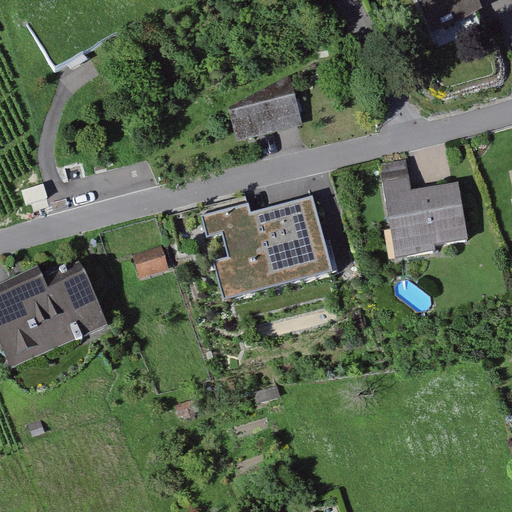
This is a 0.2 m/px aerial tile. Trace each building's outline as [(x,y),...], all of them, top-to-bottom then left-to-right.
[(415,0),(434,40),(481,19),(472,0),(415,0)] [(231,119),(238,147),(304,130),(296,102),(231,119)] [(384,185),(397,262),(468,250),(459,193),(414,201),(411,181),(384,185)] [(323,206),(241,227),(256,287),(338,267),(323,206)] [(164,247),(134,257),(142,281),(172,271),(164,247)] [(0,290),(0,353),(6,368),(105,330),(83,271),(42,286),(38,276),(0,290)]
